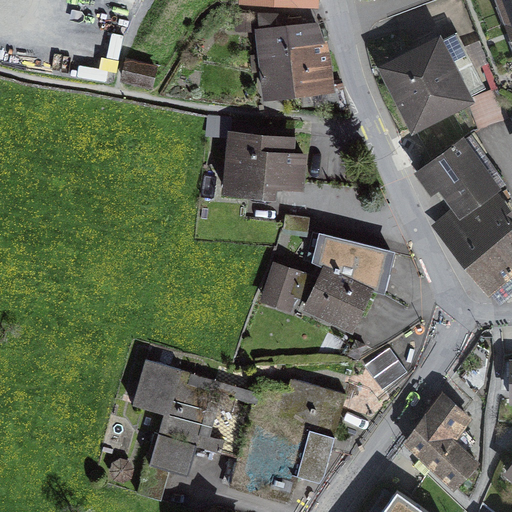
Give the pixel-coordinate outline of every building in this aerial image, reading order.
[(511,0),(493,0),(511,49),(511,0)] [(318,25),(255,31),(264,104),(335,95),(327,43),(324,43),(318,25)] [(442,42),(440,37),(378,71),(412,139),(474,106),(470,98),(485,90),(457,34),(442,42)] [(158,67),(126,59),(120,83),(152,90),(158,67)] [(296,141),(229,133),(222,198),(277,205),(277,194),(305,193),(308,156),(295,156),(296,141)] [(506,187),(472,136),(414,177),(431,201),(438,196),(451,211),(460,224),(499,196),(502,194),(500,191),(506,187)] [(511,226),(511,213),(499,196),(460,224),(451,211),(431,227),(489,301),(492,298),(502,308),(511,299),(511,226)] [(395,256),(319,235),(312,265),(323,270),(374,294),(385,298),(395,256)] [(273,264),(260,305),(291,315),(297,302),(306,306),(302,314),(353,338),(374,294),(323,270),(320,278),(273,264)] [(365,364),(382,388),(408,370),(390,346),(365,364)] [(256,390),(146,356),(133,402),(164,411),(150,459),(190,471),(198,443),(239,454),(256,390)] [(289,386),(260,377),(256,390),(239,454),(231,483),(291,499),(299,470),(323,476),(348,384),(324,377),(310,381),(291,377),(289,386)] [(473,414),(443,386),(403,438),(455,485),(482,457),(456,435),(473,414)] [(511,456),(503,470),(511,476),(511,456)] [(169,468),(145,460),(137,490),(162,499),(169,468)] [(375,511),(438,511),(397,482),(375,511)]
